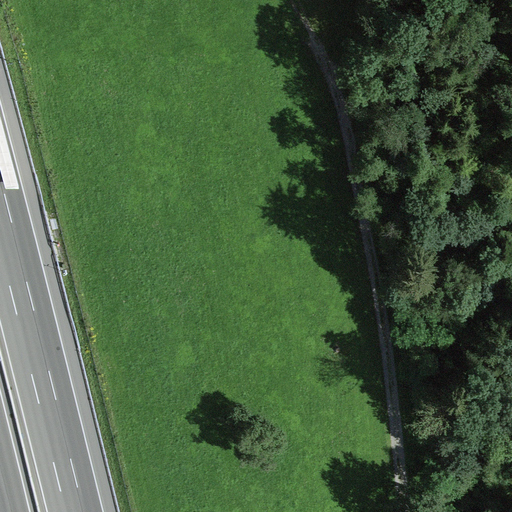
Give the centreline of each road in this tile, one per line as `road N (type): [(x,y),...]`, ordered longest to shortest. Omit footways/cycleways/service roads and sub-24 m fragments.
road 1 (track): [(290,0),(347,120),(382,300),(409,511)]
road 2 (motorway): [(77,511),(0,213)]
